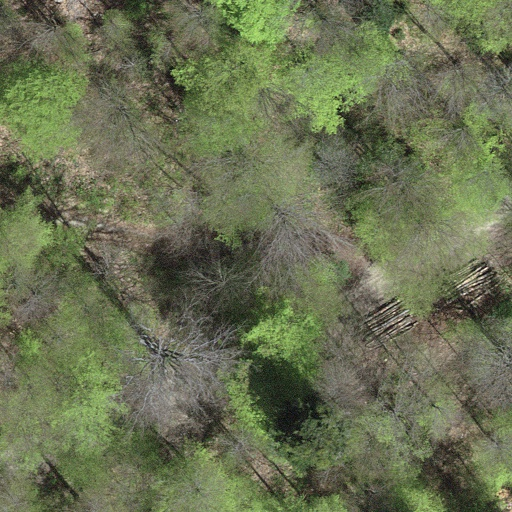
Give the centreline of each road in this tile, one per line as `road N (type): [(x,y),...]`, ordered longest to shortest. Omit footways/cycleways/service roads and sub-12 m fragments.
road 1 (track): [(0,467),(414,258),(511,200)]
road 2 (track): [(414,258),(253,255),(106,234),(0,203)]
